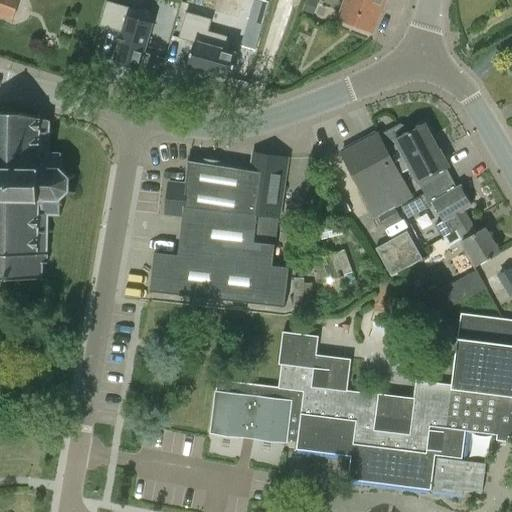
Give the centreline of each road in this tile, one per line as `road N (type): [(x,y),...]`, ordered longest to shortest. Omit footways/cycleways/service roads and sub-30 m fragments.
road 1 (residential): [(75,511),(132,116)]
road 2 (tertiary): [(132,116),(223,124),(292,112),(391,69),(416,46)]
road 3 (tertiary): [(511,170),(462,93),(416,46)]
road 4 (unknown): [(132,116),(164,42),(220,0)]
road 5 (tertiary): [(0,84),(132,116)]
